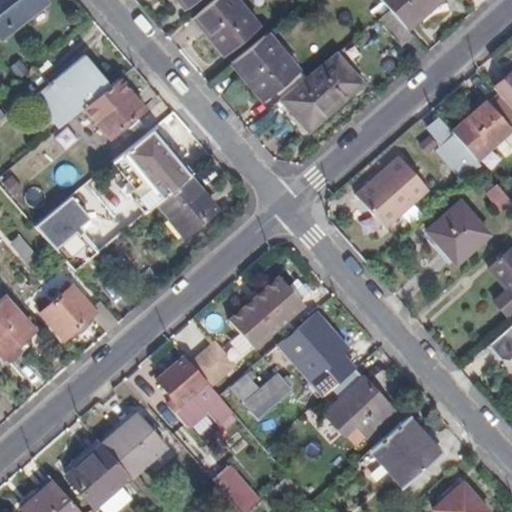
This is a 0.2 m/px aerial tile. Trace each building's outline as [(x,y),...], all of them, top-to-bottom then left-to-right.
[(0,0),(0,38),(45,3),(42,0),(0,0)] [(240,0),(211,0),(193,15),(208,32),(214,27),(229,46),(259,22),(240,0)] [(385,0),(390,5),(408,26),(437,0),(385,0)] [(266,31),(269,28),(291,11),(284,3),(260,23),(266,31)] [(401,43),(414,32),(408,26),(390,5),(377,17),(401,43)] [(259,22),(229,46),(237,55),(266,31),(260,23),(259,22)] [(237,55),(233,58),(247,75),(253,69),(270,89),(274,86),(299,65),(269,28),(266,31),(237,55)] [(282,96),(275,102),(301,134),(363,84),(336,52),(318,67),(282,96)] [(33,94),(59,126),(79,109),(107,86),(80,53),(33,94)] [(274,86),(282,96),(318,67),(311,58),(301,66),(299,65),(274,86)] [(494,89),(500,96),(511,109),(511,74),(494,89)] [(135,102),(116,79),(107,86),(79,109),(100,132),(115,119),(119,125),(129,116),(125,111),(135,102)] [(485,103),(451,133),(453,135),(475,159),(490,146),(502,159),(511,150),(511,109),(500,96),(488,106),(485,103)] [(437,141),(448,128),(433,115),(422,128),(437,141)] [(173,163),(147,132),(113,161),(138,193),(173,163)] [(437,149),(464,180),(480,166),(475,159),(453,135),(437,149)] [(433,152),(460,183),(464,180),(437,149),(433,152)] [(429,192),(399,158),(356,195),(386,229),(429,192)] [(155,203),(186,177),(173,163),(138,193),(132,198),(145,212),(155,203)] [(213,209),(186,177),(155,203),(183,235),(213,209)] [(492,186),(482,195),(499,214),(509,206),(492,186)] [(69,197),(36,226),(58,252),(80,234),(83,231),(79,226),(87,219),(69,197)] [(487,236),(458,202),(426,230),(456,263),(487,236)] [(9,244),(28,264),(38,256),(19,234),(9,244)] [(58,252),(75,271),(96,253),(80,234),(58,252)] [(511,248),(490,269),(505,289),(493,299),(506,313),(511,308),(511,248)] [(254,351),(304,306),(278,277),(228,321),(254,351)] [(124,295),(111,281),(101,290),(114,304),(124,295)] [(93,308),(71,283),(39,311),(64,339),(90,315),(95,311),(93,308)] [(448,289),(430,304),(438,314),(456,298),(448,289)] [(32,331),(2,298),(0,299),(0,354),(3,358),(32,331)] [(106,333),(119,322),(101,301),(93,308),(95,311),(90,315),(106,333)] [(511,327),(511,326),(489,345),(502,360),(508,362),(511,358),(511,327)] [(214,343),(190,364),(211,387),(235,366),(214,343)] [(190,364),(183,356),(157,379),(171,394),(163,401),(183,422),(202,406),(212,417),(226,405),(219,396),(211,387),(190,364)] [(393,411),(355,369),(333,388),(341,398),(324,412),(345,435),(357,426),(365,436),(393,411)] [(259,390),(245,374),(229,387),(255,416),(288,388),(277,374),(259,390)] [(102,447),(130,479),(131,480),(165,450),(137,416),(102,447)] [(407,416),(370,450),(403,486),(440,454),(407,416)] [(269,443),(279,434),(272,426),(262,434),(269,443)] [(357,426),(345,435),(353,445),(365,436),(357,426)] [(102,447),(101,446),(65,478),(93,509),(130,479),(102,447)] [(225,466),(210,479),(221,492),(238,511),(242,511),(256,501),(225,466)] [(298,486),(287,474),(256,501),(242,511),(265,511),(273,506),(274,507),(298,486)] [(485,511),(488,509),(463,480),(435,504),(441,511),(485,511)] [(79,511),(53,481),(20,508),(23,511),(79,511)] [(238,511),(221,492),(210,502),(218,511),(238,511)]
